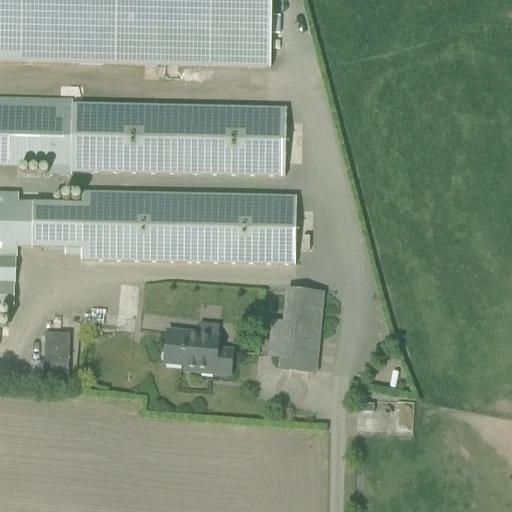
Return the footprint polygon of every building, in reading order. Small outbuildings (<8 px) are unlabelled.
[(271,0),(0,0),(0,63),(270,71),(271,0)] [(0,168),(48,169),(48,177),(72,178),(283,183),(285,116),(285,112),(71,107),(71,102),(0,100),(0,168)] [(0,309),(14,310),(18,195),(0,194),(0,309)] [(81,264),(295,268),(296,200),(82,196),(82,207),(81,253),(81,264)] [(82,207),(31,205),(30,251),(81,253),(82,207)] [(278,373),(315,377),(324,295),(285,291),(282,325),(271,324),(268,360),(279,361),(278,373)] [(185,374),(230,378),(232,354),(216,353),(217,339),(216,339),(217,330),(200,328),(199,337),(167,334),(164,367),(185,369),(185,374)] [(44,336),(42,385),(67,386),(69,337),(44,336)]
